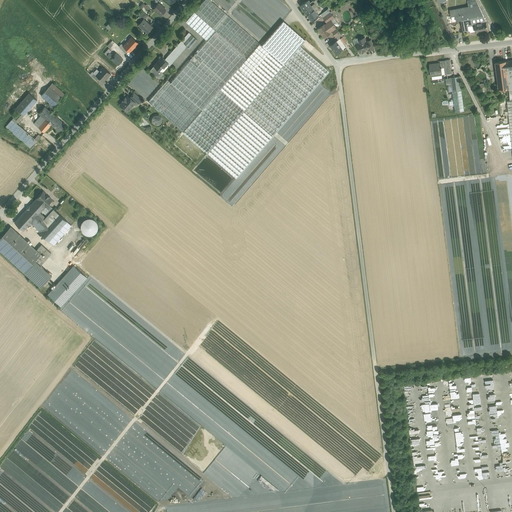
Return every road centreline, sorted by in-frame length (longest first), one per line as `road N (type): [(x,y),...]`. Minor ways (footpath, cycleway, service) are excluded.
road 1 (unclassified): [(334,63),(393,511)]
road 2 (residential): [(187,0),(0,214)]
road 3 (unclassified): [(334,63),(511,42)]
